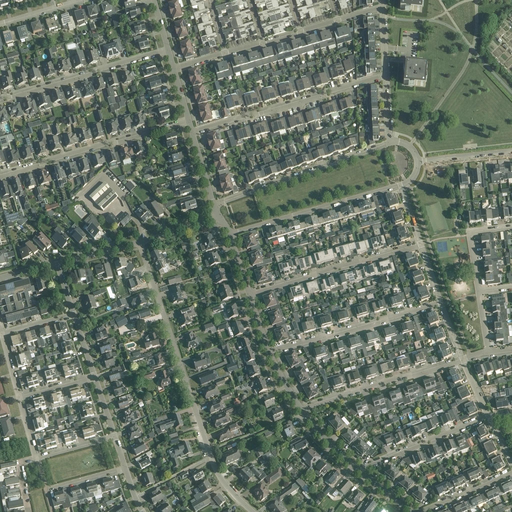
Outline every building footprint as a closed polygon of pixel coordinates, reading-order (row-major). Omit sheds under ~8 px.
[(126,9),(135,7),(136,6),(134,2),(137,1),(136,0),(125,0),(127,4),(124,5),(126,9)] [(194,0),(190,1),(192,8),(197,6),(199,12),(206,10),(203,2),(202,1),(204,1),(206,0),(205,0),(194,0)] [(246,0),(239,0),(231,3),(234,15),(240,13),(238,7),(244,5),(244,8),(245,8),(248,8),(246,1),(247,0),(246,0)] [(273,9),(270,0),(259,0),(254,2),(255,4),(256,3),(258,10),(260,10),(261,9),(260,6),(265,5),(267,11),(273,9)] [(279,8),(277,1),(281,0),(282,0),(283,2),(284,3),(287,2),(286,0),(270,0),(273,9),(279,8)] [(334,0),(335,2),(338,1),(339,1),(339,2),(338,2),(341,10),(347,8),(346,2),(351,0),(334,0)] [(373,0),(362,0),(362,2),(362,7),(363,7),(363,9),(362,9),(362,10),(369,8),(369,7),(369,6),(372,6),(372,3),(373,3),(373,0)] [(400,0),(400,9),(421,11),(422,6),(420,6),(421,1),(422,1),(422,0),(400,0)] [(324,2),(312,5),(316,17),(322,16),(320,9),(326,8),(326,10),(327,11),(330,10),(328,3),(329,3),(328,1),(324,2)] [(113,7),(110,8),(109,3),(106,4),(106,3),(106,2),(105,2),(104,2),(104,3),(103,3),(103,4),(101,5),(104,14),(106,13),(107,14),(107,15),(108,16),(108,17),(109,17),(110,17),(111,18),(112,18),(115,28),(119,27),(115,12),(114,8),(113,7)] [(169,9),(170,12),(181,9),(180,5),(178,5),(177,2),(174,3),(169,4),(170,9),(169,9)] [(234,15),(231,3),(215,7),(216,9),(217,9),(219,16),(221,15),(222,14),(221,12),(226,11),(228,17),(218,19),(222,18),(234,15)] [(289,18),(292,17),(291,14),(290,14),(288,7),(289,7),(289,5),(285,6),(279,8),(273,9),(277,21),(283,20),(281,13),(286,12),(287,14),(288,15),(289,18)] [(316,17),(312,5),(307,7),(301,9),(297,10),(298,12),(299,11),(301,19),(303,18),(304,17),(303,14),(308,13),(310,19),(316,17)] [(100,12),(99,7),(93,9),(93,7),(88,9),(90,18),(96,16),(97,19),(102,18),(100,12)] [(136,9),(135,7),(126,9),(124,10),(126,16),(130,15),(131,19),(141,16),(140,12),(139,12),(138,9),(136,9)] [(182,13),(181,9),(170,12),(171,15),(172,15),(173,20),(178,18),(182,17),(181,14),(182,13)] [(196,13),(193,14),(195,20),(201,18),(203,24),(197,26),(209,22),(212,21),(209,22),(207,14),(206,15),(206,13),(207,13),(210,12),(209,9),(206,10),(199,12),(196,13)] [(261,22),(260,23),(261,26),(265,25),(265,22),(264,22),(264,21),(263,18),(269,17),(271,23),(277,21),(273,9),(267,11),(261,13),(257,14),(258,16),(259,15),(261,22)] [(88,21),(85,10),(85,11),(82,12),(82,11),(81,11),(81,12),(80,12),(79,11),(74,13),(77,23),(84,21),(84,22),(88,21)] [(246,12),(234,15),(238,27),(249,24),(253,22),(248,24),(243,25),(242,19),(247,17),(248,20),(249,20),(251,20),(249,13),(250,12),(250,10),(246,11),(246,12)] [(70,21),(68,15),(61,17),(62,20),(61,21),(62,27),(68,25),(69,30),(76,28),(74,20),(70,21)] [(230,23),(232,29),(238,27),(234,15),(222,18),(218,19),(219,21),(220,21),(222,28),(225,28),(225,26),(224,24),(230,23)] [(294,26),(292,19),(293,19),(292,17),(289,18),(288,18),(283,20),(277,21),(280,34),(286,32),(284,26),(290,24),(290,26),(291,27),(292,30),(296,29),(295,26),(294,26)] [(364,26),(364,29),(374,29),(374,26),(374,25),(373,26),(373,20),(369,20),(369,17),(363,19),(364,20),(363,20),(363,26),(364,26)] [(49,20),(49,19),(45,20),(46,23),(48,30),(49,30),(49,31),(53,30),(54,31),(61,30),(58,21),(55,22),(54,20),(51,21),(51,20),(49,20)] [(139,21),(134,22),(129,24),(130,30),(134,28),(136,35),(137,34),(142,33),(142,32),(145,31),(143,23),(138,25),(137,22),(139,21)] [(187,24),(186,21),(175,24),(176,29),(175,29),(176,32),(187,29),(186,25),(187,24)] [(200,38),(213,34),(216,33),(213,34),(211,26),(210,27),(209,25),(211,25),(213,24),(212,21),(209,22),(197,26),(199,32),(204,30),(206,36),(200,38)] [(274,35),(280,34),(277,21),(271,23),(265,25),(261,26),(262,28),(263,28),(265,35),(267,34),(268,33),(267,31),(272,29),(274,35)] [(255,32),(253,25),(254,24),(253,22),(249,24),(243,25),(238,27),(241,39),(247,38),(245,31),(251,30),(251,32),(252,33),(253,36),(257,35),(256,31),(255,32)] [(41,26),(40,23),(31,26),(33,34),(37,33),(39,36),(46,34),(44,25),(43,25),(41,26)] [(26,32),(24,27),(17,30),(20,41),(25,40),(26,43),(32,41),(29,29),(29,31),(26,32)] [(241,39),(238,27),(232,29),(226,30),(222,31),(223,34),(224,33),(226,40),(228,40),(229,39),(228,36),(233,35),(235,41),(241,39)] [(188,33),(187,29),(176,32),(176,35),(178,35),(179,39),(184,38),(191,36),(190,32),(188,33)] [(346,29),(341,31),(345,43),(352,41),(349,30),(349,29),(346,30),(346,29)] [(363,32),(364,38),(374,38),(373,32),(374,32),(374,29),(364,29),(364,32),(363,32)] [(337,45),(345,43),(341,31),(337,32),(337,33),(334,34),(337,45)] [(14,32),(11,33),(10,32),(10,33),(8,33),(8,32),(3,34),(4,39),(3,39),(4,44),(5,43),(6,45),(7,44),(7,45),(13,44),(12,43),(13,42),(17,41),(14,32)] [(217,36),(216,33),(213,34),(200,38),(201,39),(202,45),(203,45),(202,44),(208,42),(210,48),(216,47),(214,39),(213,39),(213,37),(214,37),(217,36)] [(329,33),(324,34),(328,47),(335,45),(332,34),(332,33),(329,34),(329,33)] [(321,49),(328,47),(324,34),(320,36),(320,37),(317,37),(321,49)] [(141,39),(140,37),(134,38),(135,43),(138,42),(140,50),(149,47),(148,43),(147,43),(147,41),(148,41),(147,37),(141,39)] [(314,51),(321,49),(317,37),(315,38),(314,37),(310,39),(314,51)] [(374,38),(364,38),(364,44),(365,44),(365,47),(375,47),(375,44),(375,43),(374,43),(374,38)] [(110,46),(113,57),(120,55),(118,47),(122,46),(120,39),(113,41),(114,45),(110,46)] [(303,42),(306,53),(314,51),(310,39),(305,40),(306,41),(303,42)] [(181,52),(193,48),(191,44),(190,45),(189,41),(180,44),(182,48),(180,49),(181,52)] [(296,43),(299,55),(306,53),(303,42),(300,43),(300,42),(296,43)] [(106,59),(113,57),(110,46),(106,47),(105,43),(98,45),(100,52),(104,51),(106,59)] [(289,46),(292,57),(299,55),(296,43),(291,44),(291,45),(289,46)] [(285,59),(292,57),(289,46),(286,47),(286,46),(281,47),(285,59)] [(278,61),(285,59),(281,47),(277,48),(277,49),(274,50),(278,61)] [(364,50),(365,56),(375,56),(374,50),(375,50),(375,47),(365,47),(365,50),(364,50)] [(193,57),(192,53),(194,53),(193,48),(181,52),(182,55),(183,54),(185,59),(186,61),(193,59),(193,57)] [(99,59),(97,50),(90,52),(90,54),(86,55),(89,65),(97,62),(96,60),(99,59)] [(270,64),(278,61),(274,50),(272,51),(271,50),(267,51),(270,64)] [(85,60),(82,51),(76,53),(78,58),(72,59),(75,69),(81,67),(80,66),(83,65),(82,62),(85,60)] [(260,54),(263,66),(270,64),(267,51),(262,53),(263,54),(260,54)] [(256,68),(263,66),(260,54),(257,55),(257,54),(252,55),(256,68)] [(245,58),(249,70),(256,68),(252,55),(248,57),(248,58),(245,58)] [(343,60),(342,60),(347,74),(346,73),(350,72),(350,70),(355,69),(354,55),(347,57),(349,61),(343,63),(343,60)] [(375,56),(365,56),(365,62),(366,65),(376,65),(375,62),(376,62),(376,61),(375,61),(375,56)] [(238,60),(242,72),(249,70),(245,58),(243,59),(242,58),(238,60)] [(66,60),(66,59),(57,62),(59,67),(60,72),(64,70),(65,72),(69,71),(69,69),(72,68),(69,59),(66,60)] [(242,72),(238,60),(233,61),(234,62),(231,63),(234,74),(242,72)] [(347,74),(342,60),(339,61),(341,67),(335,68),(338,78),(344,76),(344,75),(347,74)] [(55,74),(52,63),(43,66),(46,77),(52,76),(52,74),(55,74)] [(155,68),(154,63),(150,64),(150,65),(145,66),(146,70),(142,71),(144,77),(158,73),(157,70),(155,70),(155,68)] [(413,64),(405,63),(403,84),(425,86),(425,81),(424,81),(424,76),(426,76),(427,65),(421,65),(421,66),(416,65),(416,64),(416,65),(413,65),(413,64)] [(226,64),(222,65),(225,78),(233,76),(229,65),(230,64),(229,64),(226,65),(226,64)] [(329,64),(325,65),(326,68),(329,79),(332,79),(333,80),(338,78),(335,68),(335,65),(329,67),(329,64)] [(225,78),(222,65),(217,67),(217,68),(214,69),(215,69),(218,80),(225,78)] [(376,65),(366,65),(366,68),(365,68),(365,74),(366,74),(366,77),(372,75),(372,74),(375,74),(375,68),(376,68),(376,67),(376,68),(376,65)] [(27,76),(25,68),(19,70),(21,76),(16,77),(18,86),(26,83),(24,77),(27,76)] [(329,79),(326,68),(323,69),(324,74),(319,76),(322,86),(328,84),(327,83),(330,82),(329,79)] [(39,74),(38,69),(29,72),(30,76),(31,81),(37,79),(37,80),(41,79),(39,74)] [(189,80),(201,76),(200,72),(198,73),(197,69),(188,72),(190,76),(189,77),(189,80)] [(10,72),(8,73),(5,74),(6,80),(1,81),(4,90),(12,87),(10,81),(13,80),(10,72)] [(122,74),(121,75),(123,79),(124,84),(131,82),(131,81),(135,80),(134,77),(132,72),(129,73),(128,73),(126,73),(125,74),(125,73),(122,73),(122,74)] [(316,87),(322,86),(319,76),(314,78),(312,72),(309,73),(313,87),(316,86),(316,87)] [(313,87),(309,73),(305,74),(306,76),(301,78),(302,81),(305,91),(310,89),(310,88),(313,87)] [(116,104),(114,97),(115,96),(113,89),(115,88),(114,86),(118,85),(116,80),(115,75),(114,75),(113,75),(112,75),(111,76),(108,77),(109,82),(111,89),(109,90),(109,89),(108,89),(111,98),(113,105),(116,104)] [(158,80),(157,76),(152,78),(144,80),(145,84),(149,83),(151,90),(162,87),(159,79),(158,80)] [(201,76),(189,80),(190,83),(192,83),(193,87),(198,86),(202,85),(201,81),(202,81),(201,76)] [(291,78),(296,92),(298,91),(299,93),(305,91),(302,81),(296,83),(295,77),(291,78)] [(296,92),(291,78),(288,79),(290,84),(284,86),(287,96),(293,94),(293,93),(296,92)] [(105,89),(102,79),(94,81),(97,91),(105,89)] [(274,83),(278,97),(281,96),(282,98),(287,96),(284,86),(279,88),(278,82),(274,83)] [(91,95),(95,94),(92,83),(88,84),(88,83),(80,86),(83,98),(91,96),(91,95)] [(272,90),(267,91),(270,101),(276,99),(275,98),(278,97),(274,83),(271,84),(272,90)] [(264,103),(270,101),(267,91),(262,93),(259,84),(256,85),(257,88),(261,102),(264,101),(264,103)] [(367,97),(377,97),(377,94),(377,93),(376,93),(376,87),(372,88),(372,85),(366,87),(367,87),(367,88),(366,88),(366,94),(367,94),(367,97)] [(195,98),(206,94),(205,90),(203,91),(202,87),(194,90),(195,94),(194,95),(195,98)] [(81,98),(78,90),(75,91),(74,89),(72,90),(71,88),(68,89),(68,90),(66,90),(68,100),(73,99),(73,101),(81,98)] [(255,95),(250,96),(253,106),(258,104),(258,103),(261,102),(257,88),(254,89),(255,95)] [(244,107),(239,90),(236,91),(237,97),(232,98),(235,108),(240,107),(240,105),(243,105),(244,107)] [(239,90),(244,107),(247,107),(247,108),(253,106),(250,96),(245,98),(243,92),(240,93),(239,90)] [(60,95),(59,91),(52,93),(53,98),(52,98),(54,103),(60,101),(62,105),(66,103),(64,94),(60,95)] [(153,99),(155,105),(166,102),(164,96),(162,96),(161,91),(148,94),(150,100),(153,99)] [(207,98),(206,94),(195,98),(195,101),(197,100),(198,105),(212,101),(211,97),(207,98)] [(231,95),(226,96),(225,94),(222,95),(225,108),(226,110),(229,109),(229,110),(235,108),(232,98),(231,95)] [(45,95),(36,98),(39,107),(44,106),(44,108),(45,109),(46,109),(47,109),(52,108),(49,98),(46,99),(45,95)] [(348,100),(345,101),(348,109),(356,107),(356,97),(354,98),(353,96),(348,97),(348,98),(348,100)] [(367,106),(377,106),(377,100),(378,100),(378,99),(377,99),(377,97),(367,97),(367,100),(367,106)] [(339,112),(348,109),(345,101),(341,102),(341,100),(341,99),(336,101),(339,112)] [(38,112),(34,100),(28,102),(28,100),(22,102),(25,112),(29,110),(30,115),(38,112)] [(328,106),(330,114),(339,112),(336,101),(330,102),(330,103),(331,103),(331,105),(328,106)] [(23,116),(20,104),(15,105),(15,104),(12,105),(12,106),(8,107),(10,112),(10,115),(15,113),(16,118),(23,116)] [(318,106),(322,119),(323,119),(322,117),(330,114),(328,106),(324,107),(324,105),(324,104),(318,106)] [(164,105),(160,107),(144,111),(145,114),(145,115),(148,114),(149,114),(158,111),(159,115),(158,116),(159,120),(165,119),(165,120),(168,119),(167,118),(170,117),(168,113),(169,112),(168,109),(166,109),(164,105)] [(200,115),(211,112),(210,108),(208,108),(207,105),(204,106),(199,107),(200,112),(199,112),(200,115)] [(322,119),(318,106),(319,108),(314,110),(315,112),(311,113),(314,122),(316,130),(320,128),(317,121),(322,119)] [(377,106),(367,106),(367,112),(368,112),(368,115),(378,115),(378,112),(378,111),(377,111),(377,106)] [(9,121),(5,107),(2,108),(1,108),(1,109),(0,109),(0,119),(0,120),(1,123),(9,121)] [(211,112),(200,115),(201,118),(202,118),(203,123),(212,120),(211,117),(212,116),(211,112)] [(305,125),(314,122),(311,113),(308,114),(307,112),(302,113),(305,125)] [(294,118),(296,127),(305,125),(302,113),(296,115),(297,115),(297,117),(294,118)] [(142,125),(144,125),(144,123),(147,122),(145,115),(145,114),(142,115),(141,115),(134,117),(135,122),(137,127),(142,125)] [(126,131),(127,131),(128,130),(128,129),(131,129),(129,123),(132,122),(131,117),(131,116),(130,115),(124,117),(120,119),(120,121),(122,126),(123,131),(125,130),(125,131),(126,131)] [(367,118),(368,124),(378,124),(377,118),(378,118),(378,117),(378,115),(368,115),(368,118),(367,118)] [(288,130),(296,127),(294,118),(290,119),(290,117),(284,118),(288,130)] [(279,132),(288,130),(284,118),(279,120),(280,122),(276,123),(279,132)] [(115,134),(115,133),(117,133),(115,127),(119,126),(118,122),(117,121),(117,119),(110,121),(111,124),(107,125),(108,130),(110,135),(112,134),(112,135),(115,134)] [(262,125),(259,126),(261,135),(270,132),(270,135),(271,135),(266,121),(261,122),(261,123),(262,125)] [(271,135),(279,132),(276,123),(273,124),(272,122),(273,122),(272,122),(267,123),(266,121),(271,135)] [(103,137),(100,124),(92,127),(95,139),(103,137)] [(249,126),(253,137),(261,135),(259,126),(255,127),(254,125),(255,125),(254,124),(249,126)] [(378,124),(368,124),(368,130),(369,130),(369,133),(379,133),(379,130),(379,129),(378,129),(378,124)] [(244,140),(253,137),(249,126),(244,127),(244,128),(245,130),(241,131),(244,140)] [(244,140),(241,131),(238,132),(237,130),(237,129),(232,131),(235,143),(244,140)] [(81,143),(89,141),(89,140),(92,139),(91,134),(90,130),(86,131),(86,130),(78,132),(79,138),(81,143)] [(177,139),(175,133),(165,136),(166,141),(167,144),(166,144),(167,148),(173,147),(178,145),(176,141),(175,139),(177,139)] [(379,133),(369,133),(369,136),(368,136),(369,142),(369,146),(375,144),(375,142),(379,142),(378,136),(379,136),(379,135),(379,133)] [(207,141),(208,144),(219,141),(218,137),(217,137),(216,134),(207,136),(208,141),(207,141)] [(349,142),(351,148),(358,146),(358,134),(348,137),(350,141),(349,142)] [(66,147),(74,145),(74,144),(78,143),(77,138),(76,135),(72,136),(71,135),(64,137),(65,143),(66,147)] [(60,149),(57,137),(48,139),(52,152),(60,149)] [(29,151),(33,150),(30,138),(25,140),(27,145),(24,146),(26,150),(22,151),(24,160),(31,158),(29,151)] [(351,148),(349,142),(348,142),(347,138),(339,141),(340,142),(343,151),(351,148)] [(322,142),(324,146),(327,157),(335,154),(333,147),(332,147),(331,144),(330,144),(329,140),(322,142)] [(221,145),(219,141),(208,144),(209,147),(210,147),(212,151),(220,149),(219,145),(221,145)] [(333,147),(335,154),(343,151),(340,142),(339,141),(332,143),(334,147),(333,147)] [(39,143),(37,142),(34,142),(38,156),(42,155),(43,155),(44,155),(45,154),(46,153),(43,143),(39,144),(39,143)] [(142,146),(141,143),(134,145),(137,155),(140,154),(148,152),(146,146),(143,147),(142,146)] [(324,146),(316,149),(318,153),(317,153),(320,159),(327,157),(324,146)] [(304,165),(301,158),(301,159),(299,155),(296,156),(294,153),(295,152),(294,149),(293,149),(293,148),(289,149),(292,157),(296,168),(301,166),(304,165)] [(133,154),(132,149),(125,151),(125,149),(120,151),(121,156),(123,162),(130,160),(130,159),(134,157),(133,154)] [(320,159),(317,153),(316,153),(315,149),(308,152),(312,162),(320,159)] [(15,153),(14,151),(6,154),(9,164),(18,162),(17,158),(19,157),(20,158),(18,152),(15,153)] [(179,156),(177,151),(167,154),(169,159),(172,158),(173,163),(183,160),(181,155),(179,156)] [(113,154),(112,152),(107,153),(108,157),(107,158),(109,164),(116,162),(117,164),(120,163),(119,158),(117,153),(113,154)] [(301,158),(304,165),(306,164),(312,162),(308,152),(301,154),(302,158),(301,158)] [(214,165),(226,162),(224,158),(223,158),(222,155),(213,157),(215,162),(213,162),(214,165)] [(100,158),(99,156),(91,158),(94,168),(102,166),(101,164),(105,162),(104,156),(100,158)] [(285,164),(288,171),(296,168),(292,157),(285,160),(286,164),(285,164)] [(89,171),(86,159),(78,162),(81,173),(89,171)] [(268,166),(268,165),(268,164),(266,159),(263,160),(265,167),(260,169),(264,179),(272,176),(270,170),(269,170),(268,166)] [(280,173),(288,171),(285,164),(283,160),(276,163),(280,173)] [(226,162),(214,165),(215,168),(216,168),(218,173),(219,172),(220,175),(227,173),(229,173),(228,169),(226,170),(225,167),(227,166),(226,162)] [(73,177),(77,176),(79,175),(77,167),(75,163),(75,164),(65,167),(68,177),(69,179),(70,180),(72,179),(73,177)] [(270,170),(272,176),(280,173),(276,163),(269,165),(270,169),(270,170)] [(168,168),(169,171),(171,171),(172,174),(173,174),(174,178),(186,175),(185,170),(184,171),(183,167),(182,167),(181,164),(168,168)] [(504,168),(504,166),(498,167),(500,179),(503,179),(503,180),(508,180),(507,168),(504,168)] [(498,167),(493,168),(493,169),(490,169),(491,182),(497,181),(497,180),(500,179),(498,167)] [(67,184),(62,168),(59,169),(58,168),(54,170),(55,173),(52,174),(54,181),(57,180),(59,184),(62,183),(63,185),(67,184)] [(254,176),(256,182),(264,179),(260,169),(253,171),(255,175),(254,176)] [(480,175),(480,170),(472,171),(473,176),(474,185),(481,184),(480,175)] [(47,176),(45,171),(38,174),(41,185),(47,183),(52,182),(50,176),(47,176)] [(256,182),(254,176),(253,176),(252,172),(244,174),(248,185),(256,182)] [(469,178),(467,178),(467,172),(458,173),(458,179),(457,179),(458,183),(459,183),(460,190),(465,190),(465,185),(470,185),(469,178)] [(227,173),(220,175),(221,178),(220,178),(221,183),(220,183),(220,186),(232,183),(231,180),(232,180),(232,179),(233,178),(232,176),(231,175),(229,175),(228,175),(227,173)] [(35,186),(32,175),(24,177),(28,188),(35,186)] [(22,192),(19,179),(12,181),(15,194),(18,193),(19,197),(23,195),(22,192)] [(182,185),(180,180),(171,182),(173,188),(174,187),(176,192),(179,191),(180,196),(191,193),(190,187),(188,188),(187,183),(182,185)] [(4,184),(4,183),(0,184),(0,187),(1,190),(3,197),(8,196),(9,198),(14,197),(10,186),(8,187),(6,184),(4,184)] [(95,203),(110,189),(109,188),(104,183),(89,197),(94,203),(95,203)] [(233,187),(232,183),(220,186),(221,189),(223,189),(224,194),(232,191),(233,194),(238,192),(237,187),(235,186),(233,187)] [(95,203),(98,206),(103,211),(118,197),(113,192),(112,192),(110,189),(95,203)] [(397,200),(396,196),(395,196),(394,195),(390,196),(390,195),(385,197),(384,194),(381,195),(384,204),(387,203),(397,200)] [(168,217),(171,214),(155,197),(152,199),(154,201),(153,202),(154,203),(151,205),(153,209),(154,211),(155,214),(157,214),(159,218),(163,215),(162,213),(163,212),(168,217)] [(187,201),(187,198),(182,199),(177,200),(178,204),(180,203),(181,208),(185,207),(186,210),(191,209),(191,210),(197,208),(195,202),(194,203),(193,199),(187,201)] [(386,213),(389,212),(396,210),(395,207),(398,206),(398,205),(399,204),(397,200),(387,203),(388,207),(387,207),(387,208),(384,209),(386,213)] [(364,204),(365,206),(366,210),(367,215),(373,213),(372,210),(375,210),(376,210),(374,204),(373,204),(371,205),(370,202),(367,203),(364,204)] [(504,208),(500,208),(500,214),(503,214),(504,219),(510,219),(508,203),(505,203),(504,206),(504,208)] [(356,209),(358,215),(360,214),(361,217),(367,215),(366,210),(365,206),(364,204),(361,205),(358,205),(359,208),(356,209)] [(144,207),(143,205),(135,212),(137,214),(136,215),(141,220),(141,219),(144,222),(150,217),(147,214),(149,212),(145,207),(144,207)] [(352,207),(346,209),(349,219),(355,217),(354,216),(358,215),(356,209),(353,210),(352,207)] [(496,208),(491,209),(491,212),(492,221),(498,220),(498,214),(500,214),(500,208),(497,208),(496,208)] [(338,214),(340,220),(343,219),(343,221),(349,219),(346,209),(340,211),(341,213),(338,214)] [(482,210),(483,216),(486,216),(487,221),(492,221),(491,212),(488,212),(488,209),(482,210)] [(7,224),(11,223),(12,223),(11,223),(20,220),(20,219),(19,217),(18,213),(9,216),(8,210),(3,211),(4,212),(7,224)] [(396,210),(389,212),(390,218),(392,217),(393,220),(403,217),(402,212),(400,213),(400,212),(397,213),(396,210)] [(475,223),(481,222),(480,216),(483,216),(482,210),(474,211),(474,214),(475,223)] [(475,223),(474,214),(474,211),(465,212),(466,218),(469,218),(469,223),(475,223)] [(328,214),(331,224),(337,223),(337,221),(340,220),(338,214),(335,215),(334,212),(331,213),(328,214)] [(88,216),(87,215),(88,216),(89,218),(85,222),(88,226),(83,230),(87,234),(88,233),(92,238),(98,232),(94,228),(97,224),(95,221),(97,220),(91,213),(88,216)] [(131,219),(125,213),(117,220),(112,214),(105,220),(110,225),(113,222),(117,227),(121,223),(123,227),(131,219)] [(320,219),(322,225),(325,224),(325,226),(331,224),(328,214),(326,215),(322,216),(323,218),(320,219)] [(310,219),(311,222),(312,223),(312,225),(313,229),(319,228),(321,227),(321,225),(322,225),(320,219),(317,220),(316,217),(313,218),(310,219)] [(393,220),(389,221),(392,230),(394,229),(402,227),(401,224),(404,223),(403,222),(405,221),(403,217),(393,220)] [(313,229),(312,225),(312,223),(311,222),(310,219),(308,220),(305,221),(305,223),(302,224),(304,230),(305,230),(306,234),(308,233),(308,235),(314,233),(313,229)] [(298,223),(293,224),(295,234),(301,233),(303,232),(303,230),(304,230),(302,224),(299,225),(298,223)] [(75,231),(71,236),(79,244),(83,241),(82,239),(84,238),(80,234),(83,232),(75,224),(75,225),(71,228),(75,231)] [(288,239),(296,236),(293,224),(287,226),(287,229),(284,229),(286,235),(287,235),(288,239)] [(69,239),(58,227),(54,231),(57,234),(52,239),(56,243),(57,242),(59,244),(58,245),(62,249),(67,244),(64,241),(66,240),(67,241),(69,239)] [(398,234),(399,237),(409,234),(407,229),(406,230),(406,228),(403,229),(402,227),(394,229),(396,234),(398,234)] [(275,229),(275,232),(278,240),(283,238),(283,236),(286,235),(284,229),(281,230),(281,228),(277,229),(275,229)] [(278,240),(275,232),(275,229),(272,230),(269,231),(270,234),(267,234),(268,239),(269,240),(271,239),(272,243),(278,241),(278,240)] [(243,238),(245,243),(255,240),(254,237),(257,235),(256,231),(248,233),(249,236),(243,238)] [(51,242),(41,232),(39,235),(41,237),(38,239),(36,237),(33,241),(43,251),(46,249),(47,250),(51,247),(49,244),(51,242)] [(212,239),(211,235),(209,235),(208,232),(203,234),(204,237),(202,238),(204,244),(200,245),(202,252),(205,251),(206,252),(218,248),(216,244),(215,244),(214,239),(212,239)] [(494,242),(493,239),(495,239),(494,233),(482,235),(482,238),(481,238),(481,240),(481,244),(483,243),(494,242)] [(366,235),(370,249),(373,248),(373,250),(378,249),(375,239),(371,241),(370,240),(371,240),(369,234),(366,235)] [(410,238),(409,234),(399,237),(400,240),(398,241),(399,243),(401,243),(401,242),(409,239),(409,238),(410,238)] [(370,249),(366,235),(362,236),(364,242),(359,244),(362,253),(367,252),(366,250),(370,249)] [(375,239),(378,249),(383,247),(383,245),(386,244),(384,240),(383,236),(380,237),(380,238),(375,239)] [(255,240),(245,243),(247,249),(252,247),(253,250),(260,248),(258,242),(256,243),(255,240)] [(38,251),(29,241),(25,246),(28,248),(27,249),(19,251),(20,255),(21,255),(22,260),(30,258),(29,256),(31,255),(33,254),(34,255),(38,251)] [(191,252),(188,242),(180,244),(182,251),(185,250),(185,253),(191,252)] [(494,242),(483,243),(483,244),(483,246),(482,247),(482,249),(482,252),(495,251),(494,248),(496,247),(495,242),(494,242)] [(362,253),(359,244),(355,245),(354,244),(351,245),(353,254),(356,253),(357,255),(362,253)] [(341,258),(346,257),(343,247),(342,245),(334,247),(335,250),(337,258),(340,257),(341,258)] [(351,245),(343,247),(346,257),(351,255),(350,255),(353,254),(351,245)] [(260,248),(253,250),(254,253),(249,255),(251,261),(260,257),(263,257),(262,256),(263,255),(262,253),(261,252),(260,248)] [(319,254),(321,264),(329,262),(327,252),(326,249),(322,250),(323,253),(319,254)] [(334,260),(334,259),(337,258),(335,250),(327,252),(329,262),(334,260)] [(150,254),(155,264),(165,259),(164,259),(162,254),(159,255),(157,251),(150,254)] [(219,255),(218,251),(213,252),(206,255),(210,267),(220,263),(218,257),(217,255),(219,255)] [(482,252),(483,255),(483,257),(484,257),(485,260),(492,259),(497,259),(496,253),(495,253),(495,251),(482,252)] [(321,264),(319,254),(311,257),(313,265),(316,264),(316,265),(321,264)] [(406,260),(407,263),(417,259),(416,255),(415,255),(414,254),(410,256),(410,255),(405,256),(406,257),(404,257),(405,260),(406,260)] [(260,257),(251,261),(253,266),(258,265),(259,267),(266,265),(272,263),(271,260),(261,260),(260,257)] [(308,259),(303,260),(306,270),(311,268),(310,266),(313,265),(311,257),(307,258),(308,259)] [(180,263),(167,258),(165,259),(164,260),(155,264),(158,272),(160,275),(167,271),(166,268),(168,267),(167,265),(170,264),(173,265),(173,266),(178,268),(180,263)] [(417,259),(407,263),(408,266),(407,266),(409,272),(416,269),(415,266),(418,265),(418,264),(419,264),(417,259)] [(485,260),(485,263),(484,263),(484,265),(484,269),(492,268),(494,267),(496,267),(496,265),(498,265),(497,259),(492,259),(485,260)] [(124,275),(125,278),(136,276),(136,272),(134,272),(133,272),(134,269),(134,266),(130,264),(130,263),(130,262),(127,260),(124,261),(124,260),(119,261),(119,262),(115,263),(116,267),(115,267),(116,272),(121,271),(121,273),(124,275)] [(306,270),(303,260),(298,261),(298,260),(294,261),(297,270),(300,269),(300,271),(306,270)] [(291,263),(287,265),(289,274),(294,273),(294,271),(297,270),(294,261),(291,262),(291,263)] [(389,261),(384,263),(387,272),(391,271),(392,272),(395,271),(393,263),(389,264),(389,261)] [(387,272),(384,263),(379,264),(379,266),(376,267),(379,276),(382,275),(382,274),(387,272)] [(112,278),(109,264),(101,266),(101,265),(95,267),(97,276),(102,275),(103,280),(112,278)] [(255,272),(256,278),(266,275),(265,272),(267,270),(266,265),(259,267),(260,270),(255,272)] [(284,276),(289,274),(287,265),(282,266),(282,265),(278,266),(281,274),(284,274),(284,276)] [(379,278),(379,276),(376,267),(373,268),(373,266),(367,268),(370,277),(371,281),(379,278)] [(214,273),(213,273),(217,284),(227,280),(226,276),(225,276),(223,270),(219,271),(217,267),(213,269),(214,273)] [(492,268),(484,269),(485,272),(485,274),(486,274),(487,277),(497,276),(499,275),(498,270),(497,270),(496,267),(494,267),(492,268)] [(370,277),(367,268),(363,269),(363,271),(360,272),(363,281),(366,280),(366,278),(370,277)] [(416,269),(409,272),(410,277),(412,277),(413,280),(423,276),(422,272),(420,272),(420,271),(417,272),(416,269)] [(88,270),(78,272),(78,271),(74,272),(77,282),(81,282),(80,280),(86,279),(88,284),(94,282),(92,276),(89,276),(88,270)] [(355,283),(363,281),(360,272),(357,273),(357,272),(352,273),(355,283)] [(346,285),(355,283),(352,273),(344,276),(346,285)] [(267,277),(266,275),(256,278),(258,283),(262,282),(263,284),(263,285),(264,285),(272,282),(271,278),(268,277),(267,277)] [(182,282),(180,276),(168,279),(169,285),(182,282)] [(336,279),(338,287),(346,285),(344,276),(339,277),(339,278),(336,279)] [(413,283),(414,289),(422,286),(421,283),(424,282),(423,281),(425,281),(423,276),(413,280),(414,283),(413,283)] [(487,277),(485,277),(486,280),(486,282),(487,282),(488,285),(500,284),(499,278),(498,278),(497,276),(487,277)] [(141,286),(138,278),(132,280),(134,285),(130,286),(131,289),(135,288),(141,286)] [(328,280),(330,290),(338,287),(336,279),(333,280),(333,279),(328,280)] [(322,292),(330,290),(328,280),(323,282),(323,283),(320,283),(322,292)] [(30,298),(28,293),(32,292),(29,281),(24,283),(24,282),(24,281),(21,282),(22,284),(24,293),(26,300),(30,299),(32,299),(32,297),(30,298)] [(41,282),(40,281),(36,282),(37,283),(33,284),(36,295),(36,296),(37,296),(42,295),(41,292),(43,292),(43,290),(47,289),(45,281),(41,282)] [(16,295),(18,303),(24,301),(24,299),(21,300),(19,294),(24,293),(22,284),(16,286),(15,283),(16,283),(16,282),(13,283),(16,295)] [(311,284),(314,293),(319,292),(319,293),(322,292),(320,283),(317,284),(316,282),(311,284)] [(8,297),(12,296),(14,302),(11,303),(11,305),(14,304),(18,303),(16,295),(13,283),(10,283),(10,284),(10,283),(11,287),(6,289),(8,297)] [(8,297),(6,289),(5,284),(2,284),(2,285),(3,288),(0,289),(0,302),(2,302),(1,300),(5,299),(6,306),(10,305),(8,297)] [(307,287),(304,288),(306,297),(309,296),(309,295),(314,293),(311,284),(306,285),(307,287)] [(181,292),(179,286),(172,288),(174,294),(171,295),(173,298),(172,299),(173,304),(178,302),(178,303),(183,301),(180,292),(181,292)] [(231,294),(229,286),(219,290),(222,301),(233,298),(232,294),(231,294)] [(415,298),(419,296),(429,293),(427,289),(426,289),(426,288),(423,289),(422,286),(414,289),(412,289),(415,298)] [(303,298),(306,297),(304,288),(301,289),(300,287),(295,288),(298,298),(302,297),(303,298)] [(293,299),(298,298),(295,288),(290,290),(290,292),(287,293),(290,301),(293,300),(293,299)] [(265,303),(274,300),(277,299),(275,291),(269,293),(270,295),(263,297),(265,303)] [(394,295),(397,307),(403,305),(402,301),(405,300),(403,293),(400,294),(400,293),(394,295)] [(429,293),(419,296),(420,299),(418,300),(419,303),(421,302),(430,299),(429,298),(430,297),(429,293)] [(147,304),(143,294),(134,298),(129,300),(133,309),(147,304)] [(391,308),(397,307),(394,295),(388,297),(388,298),(386,299),(387,305),(390,305),(391,308)] [(491,303),(492,305),(492,308),(504,307),(504,304),(505,304),(505,298),(503,298),(503,295),(494,296),(494,299),(492,300),(493,303),(491,303)] [(93,299),(92,296),(83,300),(85,304),(85,303),(86,306),(85,306),(87,311),(96,308),(95,304),(96,303),(94,299),(93,299)] [(28,307),(31,317),(32,320),(34,320),(33,317),(38,316),(35,305),(32,306),(30,301),(33,300),(32,299),(30,299),(26,300),(28,307)] [(125,305),(123,299),(112,304),(114,309),(118,307),(119,309),(125,305)] [(274,300),(265,303),(267,309),(272,307),(273,310),(279,308),(279,305),(279,304),(277,299),(274,300)] [(368,302),(370,310),(373,310),(374,313),(380,312),(377,303),(376,299),(370,301),(371,301),(368,302)] [(28,307),(23,308),(22,303),(25,303),(24,301),(18,303),(24,323),(26,322),(25,318),(31,317),(28,307)] [(383,301),(377,303),(380,312),(386,310),(383,301)] [(359,304),(360,308),(363,317),(368,315),(367,311),(370,310),(368,302),(365,303),(359,304)] [(12,311),(15,321),(20,320),(21,323),(24,323),(18,303),(14,304),(16,310),(12,311)] [(236,308),(235,304),(225,307),(229,319),(233,318),(238,316),(236,309),(236,308)] [(12,311),(10,305),(6,306),(8,313),(5,313),(4,312),(1,313),(3,319),(6,318),(7,324),(12,323),(13,325),(16,325),(15,322),(15,321),(12,311)] [(334,321),(337,320),(338,324),(344,322),(342,313),(341,310),(340,309),(335,310),(334,305),(330,306),(332,313),(333,314),(334,321)] [(53,312),(51,306),(40,310),(41,316),(53,312)] [(195,315),(192,307),(178,312),(181,322),(180,322),(181,327),(192,323),(189,317),(195,315)] [(352,316),(350,309),(350,307),(341,310),(342,313),(344,322),(350,320),(349,317),(352,316)] [(493,314),(494,314),(494,316),(507,315),(506,310),(505,310),(504,307),(492,308),(493,314)] [(268,314),(270,320),(280,317),(278,311),(280,311),(279,308),(273,310),(274,313),(268,314)] [(354,308),(350,309),(352,316),(356,315),(357,318),(363,317),(360,308),(354,310),(354,308)] [(128,314),(130,323),(131,323),(146,318),(151,316),(149,309),(144,311),(129,316),(128,314)] [(425,318),(427,318),(428,321),(437,317),(436,313),(435,313),(434,312),(426,315),(425,313),(422,315),(423,319),(425,318)] [(334,321),(332,313),(323,315),(324,318),(327,327),(333,325),(331,321),(334,321)] [(493,320),(494,322),(494,325),(506,324),(506,321),(507,321),(507,315),(494,316),(495,319),(493,320)] [(128,324),(124,316),(115,320),(119,328),(128,324)] [(321,329),(327,327),(324,318),(319,320),(318,316),(315,317),(317,326),(320,325),(321,329)] [(280,317),(270,320),(272,326),(277,324),(278,327),(285,325),(283,319),(281,319),(280,317)] [(317,326),(315,317),(306,320),(307,323),(309,332),(315,330),(314,326),(317,326)] [(437,327),(435,324),(439,323),(438,322),(439,321),(437,317),(429,320),(428,321),(423,322),(427,331),(429,330),(437,327)] [(215,329),(213,322),(206,325),(202,326),(204,333),(215,329)] [(242,326),(241,322),(230,326),(234,337),(237,336),(240,335),(244,334),(243,329),(242,329),(241,327),(242,326)] [(228,328),(227,323),(215,327),(217,331),(228,328)] [(296,325),(298,330),(298,331),(303,330),(304,334),(309,332),(307,323),(301,325),(301,323),(300,324),(296,325)] [(411,323),(405,324),(408,333),(413,331),(417,342),(422,341),(421,338),(419,334),(419,333),(417,333),(416,327),(413,328),(411,323)] [(69,333),(67,328),(65,329),(63,324),(59,325),(61,334),(61,335),(69,333)] [(406,328),(405,324),(400,326),(401,331),(398,332),(400,339),(401,341),(404,340),(402,335),(406,334),(406,337),(409,336),(408,333),(406,328)] [(495,330),(496,330),(496,333),(509,332),(508,326),(507,326),(506,324),(494,325),(495,330)] [(104,330),(102,325),(94,329),(96,335),(95,336),(97,341),(107,338),(105,330),(104,330)] [(278,327),(280,330),(274,332),(276,337),(277,337),(279,336),(286,334),(288,333),(286,328),(285,325),(278,327)] [(434,337),(444,333),(442,329),(441,329),(441,328),(438,330),(437,327),(429,330),(431,335),(429,335),(430,339),(434,337)] [(395,331),(394,328),(388,329),(391,338),(392,341),(397,340),(398,342),(401,341),(400,339),(398,332),(398,330),(395,331)] [(391,338),(388,329),(382,331),(384,336),(381,337),(383,344),(386,343),(385,339),(391,338)] [(146,342),(144,342),(144,344),(146,349),(154,347),(159,346),(159,344),(157,338),(157,339),(155,332),(150,333),(149,334),(150,336),(149,336),(147,337),(146,338),(145,339),(145,341),(146,342)] [(509,344),(508,340),(508,337),(509,337),(509,332),(496,333),(497,336),(495,336),(495,338),(496,342),(502,341),(502,345),(509,344)] [(195,339),(195,338),(193,339),(191,333),(190,333),(185,335),(187,341),(186,341),(187,344),(188,349),(193,347),(193,348),(198,347),(197,345),(198,345),(200,344),(201,342),(200,340),(198,338),(196,339),(195,339)] [(291,340),(288,333),(286,334),(279,336),(277,337),(276,337),(278,343),(285,341),(286,344),(289,343),(288,341),(291,340)] [(380,344),(383,344),(381,337),(378,338),(377,333),(371,334),(373,343),(379,341),(380,344)] [(430,339),(432,342),(434,341),(436,346),(440,344),(443,343),(442,340),(445,339),(445,338),(446,338),(444,333),(434,337),(430,339)] [(373,343),(371,334),(365,336),(367,341),(364,342),(366,349),(374,346),(373,343)] [(365,349),(366,349),(364,342),(361,343),(359,337),(353,339),(356,348),(357,351),(362,349),(363,349),(365,349)] [(116,344),(114,338),(100,343),(101,346),(99,347),(101,354),(111,351),(110,347),(115,345),(116,344)] [(241,338),(237,339),(239,343),(237,344),(239,351),(243,350),(244,352),(251,350),(250,347),(251,347),(250,343),(249,344),(248,340),(242,341),(241,338)] [(349,346),(346,347),(348,353),(351,353),(350,349),(356,348),(353,339),(348,341),(349,346)] [(63,342),(59,343),(56,344),(53,345),(54,348),(58,347),(59,351),(60,351),(72,348),(70,343),(64,345),(63,342)] [(345,354),(348,353),(346,347),(343,348),(342,342),(336,344),(339,353),(340,356),(342,355),(341,352),(344,351),(345,354)] [(228,343),(221,345),(223,350),(224,350),(227,356),(231,354),(228,343)] [(440,351),(441,354),(450,350),(449,345),(448,346),(447,345),(444,346),(443,343),(436,346),(438,351),(440,351)] [(339,353),(336,344),(330,346),(332,351),(329,352),(331,358),(334,358),(333,354),(339,353)] [(322,361),(331,358),(329,352),(326,353),(325,347),(319,349),(321,358),(322,361)] [(70,354),(73,353),(72,348),(60,351),(61,356),(60,357),(61,360),(65,359),(71,358),(71,356),(69,355),(69,354),(70,354)] [(321,358),(319,349),(313,351),(315,356),(311,357),(312,360),(314,363),(317,363),(316,359),(321,358)] [(424,363),(426,362),(425,359),(429,357),(426,350),(425,349),(417,351),(418,355),(420,364),(421,365),(425,364),(424,363)] [(251,350),(244,352),(245,355),(247,363),(246,363),(247,367),(251,365),(250,362),(255,360),(254,356),(253,352),(252,353),(251,351),(251,350)] [(450,350),(441,354),(442,357),(440,357),(441,360),(443,360),(448,358),(448,357),(452,356),(451,355),(452,354),(450,350)] [(15,358),(17,363),(26,360),(29,359),(32,359),(30,351),(27,352),(23,353),(23,356),(15,358)] [(128,351),(127,351),(126,351),(129,360),(132,359),(134,358),(141,356),(139,351),(132,353),(132,352),(130,351),(128,351)] [(287,357),(285,358),(288,363),(297,358),(295,355),(297,354),(295,351),(285,353),(287,357)] [(117,357),(116,352),(104,356),(106,360),(103,360),(105,364),(104,365),(105,368),(106,368),(115,365),(113,358),(117,357)] [(133,362),(142,359),(145,358),(146,360),(148,360),(148,361),(152,360),(154,365),(150,366),(151,370),(152,370),(154,369),(156,369),(161,367),(161,366),(165,365),(163,357),(160,358),(160,356),(155,357),(155,355),(153,356),(152,353),(141,356),(134,358),(132,359),(133,362)] [(401,360),(400,357),(396,358),(394,353),(391,354),(392,359),(393,362),(393,363),(395,367),(397,367),(398,370),(404,369),(401,360)] [(415,365),(420,364),(418,355),(412,357),(411,353),(408,354),(411,363),(414,362),(415,365)] [(203,354),(195,357),(197,360),(193,361),(196,370),(203,367),(207,365),(205,358),(204,358),(203,354)] [(404,369),(409,367),(408,363),(411,363),(408,354),(405,355),(400,357),(401,360),(404,369)] [(238,369),(233,356),(228,358),(231,365),(226,367),(228,373),(238,369)] [(297,358),(288,363),(291,368),(296,366),(298,368),(304,365),(301,360),(298,361),(297,358)] [(26,360),(17,363),(18,368),(31,364),(29,359),(26,360)] [(388,374),(393,372),(390,362),(389,360),(384,362),(385,365),(388,374)] [(511,368),(511,366),(509,362),(507,362),(506,360),(501,362),(502,366),(503,368),(504,371),(505,374),(511,372),(511,369),(511,368)] [(495,373),(500,371),(502,370),(502,367),(500,363),(498,364),(497,361),(492,363),(495,373)] [(385,365),(384,362),(379,363),(378,362),(376,363),(376,365),(376,366),(378,372),(381,371),(382,375),(388,374),(385,365)] [(70,377),(68,367),(67,366),(66,363),(60,365),(61,369),(60,369),(61,370),(63,370),(65,378),(70,377)] [(493,370),(493,369),(491,364),(488,365),(488,363),(483,365),(485,370),(486,374),(491,373),(494,372),(493,370)] [(67,366),(68,367),(70,377),(75,375),(74,370),(76,369),(75,364),(67,366)] [(255,364),(251,365),(247,367),(245,368),(246,371),(247,370),(250,378),(255,376),(260,375),(259,372),(260,372),(258,368),(256,369),(255,364)] [(127,371),(125,365),(115,368),(116,372),(108,375),(110,380),(111,381),(112,384),(112,383),(112,382),(120,379),(118,374),(127,371)] [(294,374),(297,379),(306,374),(304,371),(306,369),(304,365),(298,368),(299,371),(294,374)] [(371,378),(377,377),(376,373),(378,372),(376,366),(376,365),(368,367),(369,370),(371,378)] [(480,367),(479,365),(474,367),(475,371),(476,374),(476,373),(477,376),(482,375),(482,377),(486,375),(484,371),(482,366),(480,367)] [(354,381),(355,383),(361,382),(359,378),(362,377),(360,370),(359,366),(357,367),(356,369),(356,370),(351,371),(353,375),(354,379),(354,381)] [(56,367),(49,369),(52,382),(57,380),(55,372),(57,372),(57,370),(56,367)] [(363,369),(363,370),(360,370),(362,377),(365,376),(366,380),(371,378),(369,370),(368,367),(363,369)] [(447,374),(449,377),(450,376),(451,380),(457,377),(461,375),(459,371),(458,371),(458,370),(454,372),(454,371),(452,368),(446,371),(447,374)] [(41,372),(42,376),(45,375),(47,383),(52,382),(49,369),(44,371),(43,369),(41,369),(41,372)] [(168,379),(166,371),(159,373),(161,379),(159,380),(162,388),(166,386),(166,385),(171,384),(169,379),(168,379)] [(212,371),(198,377),(201,385),(216,379),(212,371)] [(343,373),(343,374),(344,375),(346,382),(348,381),(350,385),(355,383),(354,381),(354,379),(353,375),(351,371),(343,373)] [(44,381),(42,376),(41,372),(30,374),(31,377),(33,382),(33,385),(34,387),(39,385),(38,382),(39,381),(39,382),(44,381)] [(297,379),(300,384),(305,381),(306,384),(308,383),(313,380),(308,373),(306,374),(297,379)] [(340,375),(335,376),(339,388),(344,387),(343,383),(346,382),(344,375),(341,376),(340,375)] [(461,375),(451,380),(453,383),(451,383),(454,388),(461,385),(460,382),(463,381),(462,380),(463,379),(461,375)] [(335,376),(324,380),(326,383),(328,388),(332,386),(333,390),(339,388),(336,380),(336,378),(335,376)] [(34,387),(33,382),(31,377),(26,379),(22,380),(22,377),(19,378),(21,386),(27,384),(29,388),(34,387)] [(261,381),(260,378),(249,382),(251,387),(254,386),(256,389),(258,394),(262,392),(267,390),(265,384),(265,383),(264,379),(261,381)] [(431,389),(432,393),(437,391),(438,393),(443,391),(440,385),(439,383),(435,384),(433,378),(428,380),(431,389)] [(313,380),(306,384),(308,386),(303,389),(306,394),(315,390),(313,387),(315,385),(313,380)] [(425,388),(421,389),(424,396),(429,394),(432,393),(431,389),(428,380),(423,382),(425,388)] [(125,394),(121,382),(114,384),(115,388),(113,388),(116,397),(125,394)] [(324,393),(329,390),(326,383),(321,386),(324,393)] [(411,386),(414,395),(417,394),(418,397),(424,396),(421,389),(418,390),(416,384),(411,386)] [(457,393),(459,396),(469,391),(467,387),(465,387),(465,386),(462,388),(461,385),(454,388),(456,393),(457,393)] [(218,395),(215,386),(205,390),(206,392),(204,394),(206,399),(218,395)] [(415,399),(414,395),(411,386),(406,388),(408,395),(405,396),(408,405),(411,403),(410,400),(415,399)] [(80,391),(80,388),(74,389),(77,398),(86,396),(86,399),(90,398),(88,389),(80,391)] [(506,398),(509,397),(508,389),(504,390),(505,393),(500,394),(500,397),(502,408),(508,407),(506,399),(506,398)] [(315,390),(306,394),(309,400),(318,395),(315,390)] [(394,392),(397,401),(398,405),(403,403),(404,406),(408,405),(405,396),(403,392),(400,393),(399,390),(394,392)] [(468,401),(467,398),(470,397),(469,396),(470,396),(469,391),(459,396),(460,399),(455,401),(456,403),(457,406),(461,404),(468,401)] [(391,401),(388,402),(391,410),(394,409),(392,402),(397,401),(394,392),(389,394),(391,401)] [(60,407),(67,405),(66,401),(66,400),(63,401),(61,393),(56,394),(59,403),(60,407)] [(268,396),(267,393),(258,397),(260,401),(264,399),(265,403),(264,404),(266,408),(275,404),(273,400),(274,400),(272,395),(268,396)] [(56,394),(51,395),(53,403),(51,404),(51,407),(52,409),(60,407),(59,403),(56,394)] [(133,400),(131,395),(119,399),(120,402),(118,403),(120,409),(121,409),(125,408),(124,408),(129,406),(128,403),(131,402),(131,401),(133,400)] [(381,410),(386,409),(387,411),(391,410),(388,402),(384,403),(382,396),(377,398),(380,407),(381,410)] [(0,417),(9,415),(7,409),(7,408),(6,406),(5,402),(1,403),(0,399),(0,398),(0,417)] [(43,398),(38,399),(41,408),(45,407),(46,408),(51,407),(51,404),(50,401),(46,401),(46,402),(45,403),(43,398)] [(370,407),(372,411),(373,414),(374,417),(378,416),(377,412),(381,410),(380,407),(377,398),(371,400),(374,406),(370,407)] [(33,403),(28,404),(28,405),(29,405),(30,409),(29,409),(30,411),(35,409),(35,410),(41,408),(38,399),(33,400),(33,403)] [(223,409),(220,400),(207,405),(208,406),(209,408),(208,408),(211,414),(223,409)] [(461,404),(463,410),(465,409),(466,412),(476,407),(474,403),(473,404),(472,403),(469,404),(468,401),(461,404)] [(364,415),(364,417),(373,414),(372,411),(370,407),(367,408),(365,402),(360,404),(363,412),(364,415)] [(78,409),(80,414),(83,413),(92,411),(91,406),(85,407),(84,404),(80,405),(77,406),(78,409)] [(359,416),(359,417),(364,415),(363,412),(360,404),(354,405),(356,410),(353,411),(352,410),(350,412),(354,417),(357,415),(358,414),(359,416)] [(277,410),(276,407),(267,410),(269,416),(272,415),(274,422),(283,418),(282,414),(283,414),(281,408),(277,410)] [(478,412),(476,407),(466,412),(467,415),(460,418),(461,421),(463,422),(470,419),(469,417),(477,413),(477,412),(478,412)] [(129,409),(122,412),(123,416),(124,418),(123,419),(125,424),(126,423),(126,424),(130,423),(129,422),(134,421),(138,419),(136,412),(132,413),(131,414),(129,409)] [(456,420),(457,422),(455,417),(452,410),(447,412),(448,415),(445,416),(448,424),(453,422),(452,421),(456,420)] [(87,421),(86,418),(94,416),(92,411),(83,413),(80,414),(82,422),(85,422),(87,421)] [(435,416),(436,416),(439,424),(442,423),(443,426),(448,424),(445,416),(443,412),(435,416)] [(330,428),(331,428),(341,420),(335,413),(330,417),(332,420),(328,423),(329,425),(330,428)] [(427,417),(428,420),(432,431),(437,429),(436,425),(439,424),(436,416),(435,416),(434,413),(427,417)] [(227,419),(225,414),(212,419),(213,420),(214,420),(214,421),(213,422),(216,428),(229,423),(228,422),(229,422),(228,418),(227,419)] [(33,422),(34,427),(43,424),(47,423),(45,415),(40,416),(41,419),(33,422)] [(154,426),(156,431),(166,426),(181,420),(179,415),(173,417),(174,420),(170,422),(169,421),(165,423),(154,426)] [(11,426),(9,418),(0,421),(4,433),(5,433),(6,437),(14,434),(13,428),(12,428),(11,428),(11,426)] [(65,421),(64,418),(56,421),(58,427),(61,426),(60,423),(65,421)] [(166,426),(156,431),(158,435),(162,433),(161,431),(167,429),(172,427),(171,426),(175,425),(176,428),(183,426),(181,420),(166,426)] [(340,428),(342,431),(347,426),(341,420),(331,428),(332,429),(334,431),(336,432),(336,431),(340,428)] [(428,420),(420,423),(424,432),(427,431),(427,433),(432,431),(428,420)] [(239,429),(236,423),(229,426),(226,427),(227,430),(222,432),(223,434),(218,436),(220,442),(232,438),(230,433),(239,429)] [(424,432),(420,423),(412,426),(416,437),(421,435),(421,433),(424,432)] [(137,429),(136,424),(135,424),(132,425),(132,426),(127,428),(130,435),(128,435),(130,441),(134,439),(139,437),(138,434),(139,434),(139,433),(140,433),(141,432),(140,431),(140,430),(139,429),(138,429),(137,429)] [(293,427),(291,424),(281,430),(284,435),(285,434),(287,438),(291,436),(291,437),(295,435),(292,428),(293,427)] [(89,438),(95,436),(94,433),(96,432),(97,433),(102,431),(100,425),(98,426),(97,425),(93,426),(92,427),(87,429),(89,438)] [(403,427),(404,429),(407,436),(408,438),(411,437),(411,439),(416,437),(412,426),(407,428),(406,425),(403,427)] [(343,441),(344,442),(352,434),(348,430),(349,429),(347,426),(342,431),(345,433),(342,436),(341,437),(340,437),(342,439),(343,441)] [(477,435),(487,430),(485,426),(484,427),(483,426),(475,430),(475,429),(473,430),(474,433),(476,432),(477,435)] [(67,430),(68,434),(71,443),(76,442),(73,432),(74,432),(74,429),(67,430)] [(396,432),(401,443),(406,441),(404,438),(407,436),(404,429),(401,431),(401,429),(396,431),(396,432)] [(487,430),(477,435),(479,438),(477,439),(480,444),(487,440),(485,437),(488,436),(488,435),(489,434),(487,430)] [(352,434),(344,442),(345,443),(348,444),(349,445),(353,441),(355,443),(360,438),(353,432),(352,434)] [(388,433),(391,443),(394,442),(396,445),(401,443),(396,432),(392,434),(391,432),(387,433),(388,433)] [(381,444),(385,443),(387,446),(392,444),(391,443),(388,433),(375,438),(381,444)] [(457,442),(461,451),(470,448),(468,445),(465,439),(462,440),(461,437),(456,439),(457,442)] [(292,450),(296,447),(298,451),(302,449),(305,447),(307,446),(307,445),(308,444),(305,440),(305,441),(304,439),(298,441),(297,439),(299,438),(288,443),(292,450)] [(360,438),(355,443),(357,445),(354,448),(354,449),(353,449),(355,451),(356,453),(357,454),(365,446),(361,442),(362,440),(360,438)] [(44,440),(44,441),(40,442),(41,447),(43,447),(43,448),(46,447),(46,450),(52,448),(49,439),(44,440)] [(143,443),(142,443),(140,440),(135,442),(137,446),(132,449),(136,456),(147,450),(143,443)] [(487,440),(480,444),(482,449),(484,448),(485,451),(495,446),(493,442),(492,442),(491,441),(488,443),(487,440)] [(453,455),(461,451),(457,442),(454,443),(453,441),(448,443),(452,451),(453,455)] [(174,450),(172,449),(169,451),(169,453),(170,456),(171,456),(175,453),(190,448),(188,443),(177,446),(178,449),(174,450)] [(452,451),(448,443),(443,445),(444,446),(441,447),(444,455),(447,454),(447,453),(452,451)] [(366,444),(365,446),(357,454),(358,454),(360,456),(362,457),(366,453),(371,457),(372,456),(375,453),(375,452),(366,444)] [(485,454),(488,459),(495,456),(494,453),(496,452),(496,451),(497,450),(495,446),(485,451),(487,454),(485,454)] [(264,455),(260,447),(254,450),(258,458),(264,455)] [(432,449),(436,458),(436,459),(441,457),(442,459),(445,458),(444,455),(441,447),(438,448),(437,447),(432,449)] [(190,448),(175,453),(171,456),(172,458),(176,456),(181,455),(180,454),(184,453),(185,456),(192,453),(190,448)] [(241,458),(236,448),(226,453),(221,455),(226,465),(230,463),(241,458)] [(428,452),(425,453),(429,463),(432,462),(431,460),(436,458),(432,449),(427,451),(428,452)] [(316,456),(311,450),(307,454),(303,458),(307,461),(305,462),(311,468),(313,466),(319,460),(320,458),(317,454),(316,454),(317,455),(316,456)] [(276,460),(270,452),(262,457),(266,464),(270,462),(276,460)] [(426,464),(429,463),(425,453),(422,455),(422,453),(417,455),(420,464),(425,462),(426,464)] [(410,461),(409,458),(402,460),(405,463),(409,466),(411,465),(412,467),(420,464),(417,455),(412,457),(413,460),(410,461)] [(495,456),(488,459),(490,464),(492,464),(493,467),(503,462),(501,458),(500,458),(499,457),(496,459),(495,456)] [(137,462),(140,467),(141,470),(146,467),(151,464),(147,457),(142,460),(137,462)] [(321,474),(323,477),(331,469),(326,463),(324,465),(322,462),(315,469),(317,470),(315,472),(319,477),(321,474)] [(503,462),(493,467),(495,469),(493,470),(495,473),(497,472),(501,470),(501,469),(505,467),(504,466),(505,466),(503,462)] [(387,478),(388,479),(395,470),(391,467),(392,465),(389,463),(385,468),(388,470),(384,474),(386,476),(387,478)] [(255,468),(256,467),(253,464),(249,468),(248,468),(247,467),(246,468),(238,475),(242,480),(249,474),(251,471),(254,468),(255,468)] [(258,472),(255,468),(254,468),(251,471),(249,474),(242,480),(247,484),(253,478),(251,476),(254,474),(258,478),(263,473),(260,470),(258,472)] [(283,475),(279,468),(265,478),(269,485),(283,475)] [(463,472),(464,475),(467,482),(470,481),(471,482),(476,480),(472,471),(470,468),(463,472)] [(472,471),(476,480),(481,478),(480,476),(483,475),(482,472),(480,468),(472,471)] [(204,477),(200,470),(197,472),(195,472),(191,474),(191,475),(189,476),(187,472),(180,476),(182,480),(188,477),(189,479),(193,477),(196,482),(200,480),(204,477)] [(397,477),(399,479),(403,474),(400,471),(399,473),(395,470),(388,479),(389,479),(392,480),(393,482),(394,481),(393,481),(397,477)] [(324,482),(325,483),(328,486),(332,489),(339,482),(336,479),(339,476),(333,471),(325,480),(325,481),(324,482)] [(153,480),(150,474),(142,477),(145,486),(154,484),(153,483),(154,483),(153,480)] [(403,474),(399,479),(401,481),(398,485),(399,486),(401,489),(402,489),(409,481),(404,477),(406,476),(403,474)] [(467,482),(464,475),(456,479),(460,487),(465,485),(464,483),(467,482)] [(19,484),(18,478),(5,480),(6,487),(19,484)] [(111,479),(107,480),(110,491),(116,490),(121,488),(118,481),(112,482),(111,479)] [(305,485),(299,479),(295,482),(296,483),(300,487),(302,489),(305,485)] [(460,487),(456,479),(448,482),(451,489),(454,488),(455,489),(460,487)] [(110,491),(107,480),(103,481),(104,485),(100,486),(102,495),(102,494),(110,491)] [(346,482),(345,481),(345,480),(337,489),(340,491),(339,492),(339,495),(341,497),(343,495),(344,496),(347,492),(346,491),(349,489),(351,486),(350,486),(346,482)] [(409,481),(402,489),(403,490),(405,491),(407,492),(410,488),(413,489),(417,484),(414,482),(413,484),(409,481)] [(194,497),(195,499),(197,502),(205,498),(203,495),(206,493),(211,490),(209,486),(210,486),(208,483),(207,482),(203,485),(199,487),(199,488),(196,489),(199,494),(194,497)] [(451,489),(448,482),(440,486),(444,494),(449,492),(448,491),(451,489)] [(94,497),(102,495),(100,486),(96,487),(95,483),(91,485),(93,493),(94,497)] [(509,492),(507,486),(505,483),(500,486),(501,487),(498,489),(501,496),(509,492)] [(415,500),(422,491),(424,490),(417,484),(413,489),(415,491),(412,496),(411,495),(411,496),(413,497),(415,499),(415,500)] [(88,489),(84,490),(86,499),(94,497),(93,493),(91,485),(87,486),(88,489)] [(264,488),(262,486),(254,491),(258,496),(258,497),(258,498),(260,501),(261,501),(265,499),(266,499),(269,497),(268,496),(269,496),(267,492),(265,488),(264,488)] [(295,491),(292,486),(276,498),(279,502),(295,491)] [(444,494),(440,486),(432,490),(435,497),(438,495),(439,497),(444,494)] [(75,489),(78,501),(86,499),(84,490),(80,491),(79,488),(75,489)] [(159,492),(157,488),(148,493),(151,499),(154,505),(163,499),(159,492)] [(490,491),(493,499),(501,496),(498,489),(495,490),(495,488),(490,491)] [(7,495),(7,498),(20,495),(18,489),(8,491),(9,494),(7,495)] [(70,504),(78,501),(75,489),(71,490),(71,493),(68,494),(70,504)] [(339,493),(333,489),(329,494),(335,498),(339,493)] [(363,495),(357,490),(353,495),(350,492),(347,496),(344,500),(351,505),(352,503),(356,505),(359,502),(359,501),(363,495)] [(422,491),(415,500),(416,501),(419,502),(421,503),(424,498),(427,500),(431,495),(428,493),(427,495),(422,491)] [(482,496),(486,503),(492,500),(493,499),(490,491),(485,493),(485,494),(482,496)] [(63,510),(71,507),(70,504),(68,494),(64,495),(63,492),(59,493),(62,505),(63,510)] [(54,508),(62,505),(59,493),(54,495),(55,498),(51,499),(52,501),(54,508)] [(207,502),(205,498),(197,502),(192,505),(191,505),(195,511),(196,511),(210,504),(211,505),(216,503),(217,504),(219,507),(221,505),(225,502),(219,495),(213,500),(209,502),(209,501),(207,502)] [(478,506),(486,503),(482,496),(479,497),(479,495),(474,498),(478,506)] [(467,503),(470,510),(478,506),(474,498),(469,500),(469,502),(467,503)] [(8,503),(9,510),(23,507),(22,500),(8,503)] [(371,511),(377,506),(369,500),(366,504),(363,502),(357,510),(359,511),(360,511),(361,511),(362,511),(371,511)] [(119,509),(120,511),(127,511),(126,510),(129,509),(126,502),(122,504),(123,506),(119,509)] [(167,505),(165,502),(160,506),(162,508),(159,510),(160,511),(170,511),(172,511),(167,504),(167,505)] [(283,511),(276,502),(269,507),(272,511),(283,511)] [(458,505),(461,511),(465,511),(470,510),(467,503),(464,504),(463,503),(458,505)]
